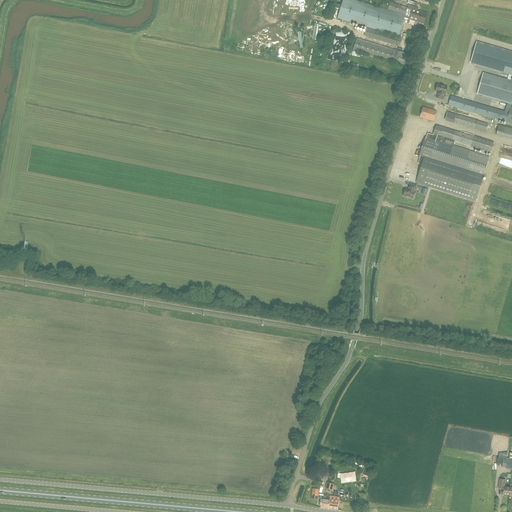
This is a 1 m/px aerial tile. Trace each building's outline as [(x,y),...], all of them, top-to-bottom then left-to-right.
[(387,10),(354,0),(342,0),(337,18),(399,36),(407,8),(390,2),(387,10)] [(411,14),(424,18),(426,13),(416,10),(416,8),(413,7),(412,9),(411,14)] [(411,14),(409,19),(423,23),(424,18),(411,14)] [(399,44),(401,40),(397,39),(398,37),(366,28),(364,35),(396,45),(396,43),(399,44)] [(405,66),(409,54),(357,38),(353,50),(405,66)] [(511,51),(476,42),(470,63),(511,75),(511,51)] [(452,106),(511,123),(511,107),(510,108),(511,104),(511,103),(511,81),(483,73),(477,94),(508,103),(505,111),(452,96),(450,101),(454,102),(452,106)] [(446,94),(448,87),(437,84),(435,91),(439,92),(437,98),(443,100),(445,94),(446,94)] [(434,122),(437,111),(423,107),(420,117),(434,122)] [(486,131),(488,124),(477,121),(451,113),(448,112),(445,120),(486,131)] [(416,183),(475,201),(489,157),(453,146),(455,141),(472,146),(471,147),(490,153),(494,143),(474,136),(474,137),(436,125),(433,135),(428,133),(426,137),(425,137),(419,158),(420,158),(418,164),(422,165),(416,183)] [(511,139),(511,128),(499,125),(496,135),(511,139)] [(415,191),(416,185),(410,184),(409,190),(406,189),(404,196),(414,198),(416,192),(415,191)] [(511,468),(511,458),(504,458),(502,468),(506,468),(505,469),(511,470),(511,469),(511,468)] [(370,469),(364,467),(362,475),(368,476),(370,469)] [(509,495),(510,488),(504,487),(505,480),(499,479),(498,488),(503,489),(502,494),(509,495)] [(330,499),(328,508),(337,510),(339,500),(339,497),(330,496),(330,499)] [(328,508),(330,499),(322,498),(321,507),(328,508)]
